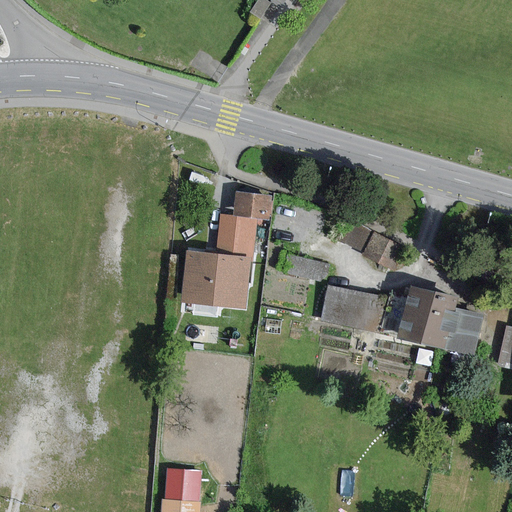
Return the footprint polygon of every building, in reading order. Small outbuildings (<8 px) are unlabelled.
[(268,199),(236,195),(233,215),(266,219),(268,199)] [(186,255),(181,302),(242,309),(247,261),(251,261),(256,221),(220,218),(216,258),(186,255)] [(392,269),(402,248),(345,221),(337,237),(364,250),(362,255),(392,269)] [(291,258),(287,272),(322,281),(325,266),(291,258)] [(329,291),(323,321),(392,335),(391,339),(469,354),(476,318),(450,313),(453,299),(409,290),(406,301),(391,298),(390,303),(329,291)] [(511,329),(507,328),(500,361),(511,363),(511,329)] [(196,504),(198,473),(167,471),(165,502),(162,502),(161,511),(197,511),(198,504),(196,504)]
